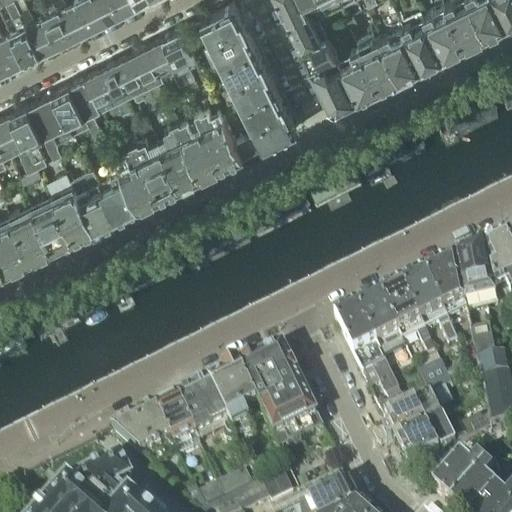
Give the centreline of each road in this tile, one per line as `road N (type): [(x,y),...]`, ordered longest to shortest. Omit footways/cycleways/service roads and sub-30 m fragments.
road 1 (residential): [(320,141),(0,299)]
road 2 (unclassified): [(0,447),(289,306)]
road 3 (unclassified): [(289,306),(511,195)]
road 4 (residential): [(289,306),(380,484),(410,511)]
road 5 (residential): [(511,43),(320,141)]
road 6 (residential): [(0,96),(192,0)]
road 7 (residential): [(253,0),(320,141)]
